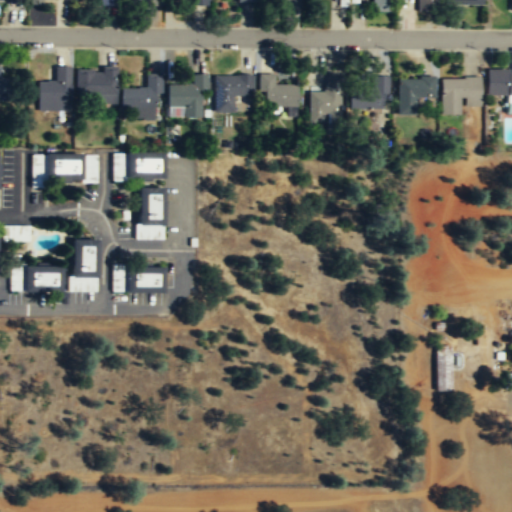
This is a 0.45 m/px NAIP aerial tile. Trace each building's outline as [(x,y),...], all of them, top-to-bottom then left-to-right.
[(387,12),(387,0),(370,0),(370,12),(387,12)] [(416,0),(416,12),(434,12),(434,0),(416,0)] [(69,112),(69,68),(53,68),(53,81),(33,81),(33,112),(69,112)] [(115,71),(73,70),(73,95),(98,96),(98,106),(114,106),(115,71)] [(511,98),(511,71),(485,71),(485,98),(511,98)] [(157,117),(157,74),(143,74),(143,89),(119,89),(119,117),(157,117)] [(203,75),(190,75),(190,85),(166,84),(165,117),(202,118),(203,75)] [(232,113),(232,96),(249,96),(249,76),(212,76),(212,113),(232,113)] [(338,76),(323,76),(323,92),(306,92),(306,123),(338,123),(338,76)] [(0,98),(13,98),(13,78),(0,78),(0,98)] [(434,100),(434,79),(397,78),(396,114),(414,115),(415,100),(434,100)] [(440,79),(440,113),(452,113),(452,103),(479,103),(479,79),(440,79)] [(351,82),(351,109),(385,109),(385,82),(351,82)] [(296,85),(261,85),(260,107),(296,108),(296,85)] [(29,152),(29,185),(94,185),(94,152),(29,152)] [(111,152),(110,180),(162,181),(163,153),(111,152)] [(162,188),(134,188),(134,239),(162,239),(162,188)] [(26,238),(26,229),(8,229),(8,238),(26,238)] [(95,291),(95,237),(68,237),(68,291),(95,291)] [(7,292),(60,292),(60,264),(7,264),(7,292)] [(109,293),(162,293),(162,264),(109,264),(109,293)] [(433,391),(449,391),(449,345),(433,345),(433,391)]
